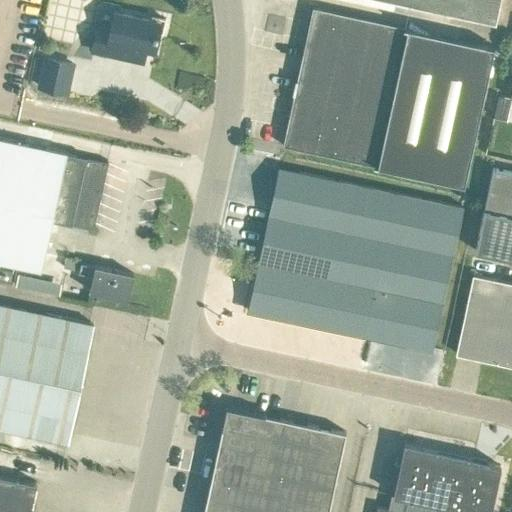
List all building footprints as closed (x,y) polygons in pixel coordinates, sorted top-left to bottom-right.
[(398,0),(495,20),(498,0),(398,0)] [(494,44),(313,5),(297,78),(295,78),(292,92),(294,92),(283,144),(464,183),(494,44)] [(92,49),(137,58),(140,45),(154,48),(158,30),(162,31),(165,17),(151,14),(150,18),(114,11),(109,37),(95,34),(92,49)] [(39,84),(67,90),(73,62),(45,56),(39,84)] [(0,259),(41,268),(52,218),(94,227),(108,160),(66,151),(66,150),(0,135),(0,259)] [(262,277),(255,308),(314,321),(317,303),(323,304),(319,322),(363,331),(363,332),(431,348),(454,240),(462,205),(279,166),(262,241),(258,261),(265,262),(262,277)] [(475,249),(510,256),(510,255),(511,255),(511,171),(493,167),(475,249)] [(65,258),(63,266),(75,268),(76,260),(65,258)] [(81,260),(78,270),(93,273),(89,289),(127,297),(133,271),(81,260)] [(455,351),(511,363),(511,281),(472,273),(455,351)] [(0,425),(67,440),(93,321),(0,301),(0,425)] [(203,511),(326,511),(344,430),(226,404),(203,511)] [(374,511),(401,511),(405,495),(440,503),(437,511),(490,511),(500,463),(472,457),(403,443),(390,507),(376,504),(374,511)] [(0,511),(28,511),(36,481),(0,472),(0,511)]
